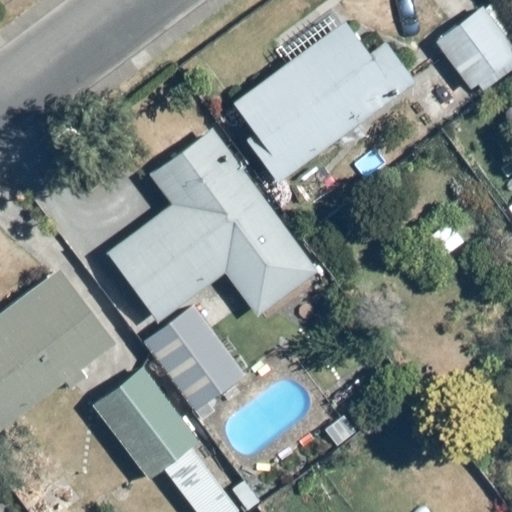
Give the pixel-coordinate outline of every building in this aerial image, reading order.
[(511,61),(511,52),(479,5),(433,36),(470,90),(511,61)] [(379,45),(354,11),(235,100),(261,136),(253,142),(281,179),(419,76),(390,37),(379,45)] [(149,168),(171,197),(106,246),(159,317),(227,266),(261,312),(319,268),(235,157),(210,123),(149,168)] [(511,198),(502,206),(511,219),(511,198)] [(203,434),(65,262),(0,314),(0,429),(69,374),(90,402),(150,476),(203,434)] [(244,370),(193,300),(141,338),(193,408),(244,370)]
